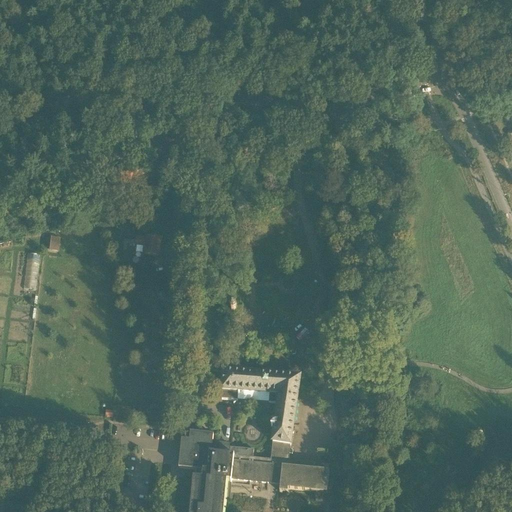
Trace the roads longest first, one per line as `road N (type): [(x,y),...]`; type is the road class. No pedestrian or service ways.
road 1 (unclassified): [(164,511),(202,95)]
road 2 (track): [(293,96),(296,190),(323,283),(298,348),(246,365)]
road 3 (unclassified): [(202,95),(382,97),(451,83)]
road 4 (unclassified): [(0,97),(202,95)]
road 5 (tertiary): [(511,229),(451,83)]
